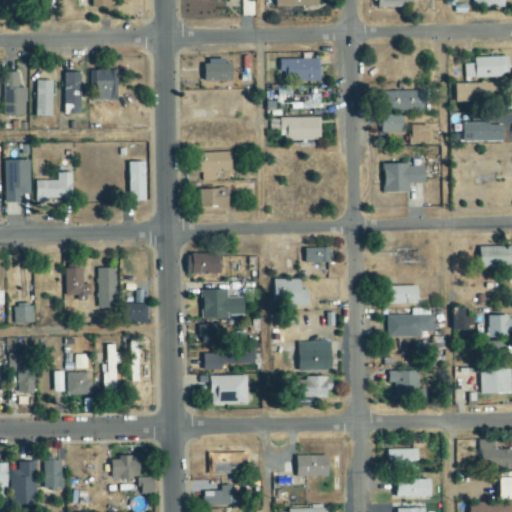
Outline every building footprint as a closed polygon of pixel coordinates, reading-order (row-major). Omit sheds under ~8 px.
[(109,0),(90,0),(91,8),(110,8),(109,0)] [(274,0),(275,9),(316,8),(316,0),(274,0)] [(374,0),(374,9),(407,8),(406,0),(374,0)] [(506,8),(505,0),(471,0),(472,9),(506,8)] [(508,58),(473,59),(474,65),(464,65),(464,79),(508,78),(508,58)] [(318,59),(280,60),(281,83),(318,82),(318,59)] [(215,68),(199,69),(199,80),(236,79),(236,71),(215,72),(215,68)] [(116,71),(88,72),(89,102),(116,101),(116,71)] [(24,117),(25,89),(18,89),(18,73),(2,73),(2,117),(24,117)] [(63,116),(80,116),(79,74),(63,74),(63,116)] [(51,82),(35,82),(34,118),(51,118),(51,82)] [(454,103),(497,104),(497,86),(455,84),(454,103)] [(318,91),(279,93),(279,104),(290,104),(291,109),(299,109),(299,107),(319,106),(318,91)] [(422,91),(383,92),(383,113),(423,112),(422,91)] [(402,135),(402,116),(381,116),(380,134),(402,135)] [(319,118),(278,119),(278,132),(285,131),(285,142),(319,142),(319,118)] [(461,143),(502,143),(502,125),(462,125),(461,143)] [(428,146),(429,127),(410,126),(410,145),(428,146)] [(195,174),(201,174),(201,183),(214,183),(214,173),(231,173),(230,153),(194,154),(195,174)] [(3,162),(3,204),(22,204),(22,196),(29,196),(28,162),(3,162)] [(459,163),(459,181),(472,180),(472,183),(502,182),(501,162),(459,163)] [(144,163),(127,163),(127,202),(145,202),(144,163)] [(424,185),(424,166),(381,166),(382,194),(408,194),(408,185),(424,185)] [(71,174),(56,174),(56,182),(35,182),(35,205),(46,205),(46,201),(71,201),(71,174)] [(227,189),(198,191),(198,209),(228,208),(227,189)] [(478,269),(511,270),(511,248),(479,247),(478,269)] [(328,249),(304,250),(304,265),(328,264),(328,249)] [(221,256),(186,255),(186,275),(220,276),(221,256)] [(96,309),(116,308),(115,269),(95,270),(96,309)] [(63,270),(64,298),(89,298),(89,286),(82,286),(82,270),(63,270)] [(385,288),(385,306),(417,306),(417,287),(385,288)] [(200,292),(200,320),(243,319),(242,299),(226,300),(226,291),(200,292)] [(119,325),(146,325),(146,304),(119,304),(119,325)] [(13,305),(12,325),(29,326),(29,306),(13,305)] [(469,309),(452,310),(453,332),(470,332),(469,309)] [(386,338),(429,339),(430,317),(387,316),(386,338)] [(511,340),(511,318),(486,317),(486,339),(511,340)] [(200,343),(218,343),(218,326),(200,326),(200,343)] [(137,342),(128,343),(129,384),(138,383),(137,342)] [(297,373),(330,372),(330,343),(297,344),(297,373)] [(487,343),(486,360),(509,361),(510,343),(487,343)] [(114,366),(120,366),(120,354),(114,354),(113,346),(105,346),(106,374),(101,374),(102,391),(115,391),(114,366)] [(221,372),(221,366),(252,366),(252,353),(202,352),(202,372),(221,372)] [(15,395),(32,395),(32,365),(23,365),(22,356),(6,356),(6,380),(14,380),(15,395)] [(73,370),(85,370),(85,356),(73,356),(73,370)] [(511,395),(510,369),(478,370),(479,396),(511,395)] [(387,385),(394,385),(393,401),(418,401),(419,373),(388,373),(387,385)] [(67,374),(67,397),(91,396),(90,374),(67,374)] [(209,407),(246,406),(245,377),(208,378),(209,407)] [(291,380),(292,400),(325,399),(325,391),(327,390),(326,379),(291,380)] [(493,443),(480,444),(480,467),(493,467),(493,443)] [(415,451),(387,450),(387,469),(415,470),(415,451)] [(511,450),(495,450),(494,469),(511,470),(511,450)] [(207,476),(242,475),(242,464),(247,464),(247,454),(207,454),(207,476)] [(327,479),(327,457),(295,457),(295,478),(327,479)] [(137,480),(137,458),(110,459),(110,481),(138,480),(138,495),(154,495),(154,480),(137,480)] [(61,462),(42,462),(42,492),(61,492),(61,462)] [(34,463),(17,464),(17,471),(9,472),(11,508),(35,507),(34,463)] [(511,478),(498,479),(498,502),(511,501),(511,478)] [(395,481),(395,500),(430,499),(429,481),(395,481)] [(221,492),(202,493),(203,508),(243,507),(243,496),(221,497),(221,492)] [(511,511),(511,503),(468,504),(468,511),(511,511)]
